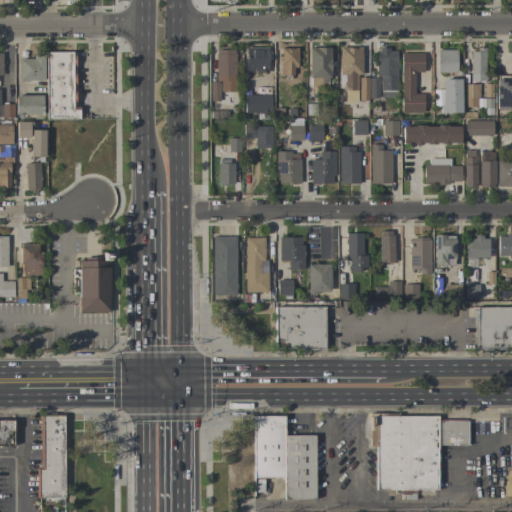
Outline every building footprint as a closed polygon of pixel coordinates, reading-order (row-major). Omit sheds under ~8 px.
[(243,47),(266,47),(266,73),(256,73),(256,70),(240,70),(240,59),(243,59),(243,47)] [(292,74),(279,74),(279,47),(296,47),(296,67),(292,67),(292,74)] [(328,47),(329,77),(327,77),(327,86),(309,86),(309,77),(307,77),(307,47),(328,47)] [(356,74),(356,102),(343,102),(343,91),(341,91),(341,85),(343,85),(343,74),(338,74),(338,47),(360,47),(360,74),(356,74)] [(395,50),(395,97),(379,97),(379,75),(375,75),(374,51),(377,51),(377,47),(387,47),(387,50),(395,50)] [(484,47),(484,81),(469,81),(469,51),(474,51),(474,47),(484,47)] [(234,49),(234,91),(218,91),(218,80),(214,80),(214,50),(234,49)] [(435,72),(435,49),(455,49),(455,72),(435,72)] [(76,52),(76,107),(79,107),(79,120),(46,120),(46,52),(76,52)] [(422,53),(422,72),(413,72),(413,93),(422,93),(422,113),(398,112),(399,52),(422,53)] [(19,58),(33,58),(33,54),(44,54),(44,80),(28,80),(28,82),(19,81),(19,58)] [(494,78),(495,78),(495,75),(508,75),(508,65),(511,65),(511,96),(508,97),(508,109),(494,109),(494,78)] [(358,100),(358,77),(367,77),(367,100),(358,100)] [(368,98),(368,77),(377,77),(377,98),(368,98)] [(458,112),(438,112),(438,104),(439,104),(439,78),(459,78),(458,112)] [(217,81),(217,101),(208,101),(207,81),(217,81)] [(461,106),(462,84),(478,84),(478,97),(476,97),(476,107),(461,106)] [(243,113),(243,94),(270,94),(270,112),(243,113)] [(43,95),(43,115),(16,115),(16,95),(43,95)] [(13,104),(13,117),(1,117),(1,104),(13,104)] [(301,118),(301,140),(287,140),(287,120),(290,120),(290,118),(301,118)] [(320,119),(320,140),(306,140),(306,125),(312,125),(312,119),(320,119)] [(364,134),(350,134),(350,120),(364,120),(364,134)] [(397,135),(381,135),(381,120),(397,120),(397,135)] [(491,120),(491,135),(463,135),(463,120),(491,120)] [(30,138),(17,138),(17,122),(30,122),(30,138)] [(269,126),(269,147),(253,147),(253,137),(241,137),(241,123),(255,123),(255,126),(269,126)] [(12,144),(0,144),(0,124),(12,124),(12,144)] [(400,126),(411,126),(411,124),(423,124),(423,126),(435,126),(435,124),(445,124),(445,126),(458,126),(458,142),(446,142),(446,144),(438,144),(438,142),(433,142),(433,144),(424,144),(424,142),(419,142),(419,144),(411,144),(411,142),(400,142),(400,126)] [(46,131),(45,157),(30,156),(31,130),(46,131)] [(227,151),(227,138),(239,138),(239,151),(227,151)] [(368,183),(369,144),(380,144),(380,149),(390,149),(389,183),(368,183)] [(353,146),(353,151),(358,151),(357,183),(337,183),(338,146),(353,146)] [(473,149),(474,183),(473,183),(473,187),(463,187),(463,183),(462,183),(462,164),(462,157),(463,157),(463,149),(473,149)] [(478,186),(478,183),(477,183),(477,161),(478,161),(478,151),(485,151),(485,149),(488,149),(488,151),(492,151),(493,184),(492,184),(492,186),(478,186)] [(276,183),(276,174),(274,174),(274,150),(289,150),(289,153),(299,153),(299,183),(276,183)] [(333,151),(333,175),(330,175),(331,183),(309,183),(309,159),(318,159),(318,151),(333,151)] [(0,158),(3,158),(3,156),(13,156),(13,164),(10,164),(10,187),(0,187),(0,158)] [(216,185),(216,163),(217,163),(217,158),(226,158),(226,163),(232,162),(232,183),(225,183),(225,185),(216,185)] [(449,158),(449,165),(459,165),(459,181),(446,181),(446,184),(435,184),(435,183),(422,183),(422,164),(427,164),(427,158),(449,158)] [(511,160),(511,186),(495,186),(495,160),(511,160)] [(25,163),(39,162),(40,190),(26,190),(25,163)] [(392,261),(378,261),(377,235),(378,235),(378,230),(389,230),(389,234),(392,234),(392,261)] [(361,233),(361,255),(366,255),(366,271),(349,271),(349,258),(345,258),(345,233),(361,233)] [(452,264),(433,264),(433,257),(432,257),(432,233),(442,233),(442,234),(452,234),(452,237),(453,237),(453,257),(452,257),(452,264)] [(487,256),(464,256),(464,244),(466,244),(466,237),(472,237),(472,233),(481,233),(481,237),(487,237),(487,256)] [(495,255),(495,235),(505,235),(505,233),(508,233),(508,235),(511,235),(511,255),(509,255),(509,256),(506,256),(506,254),(495,255)] [(8,266),(0,266),(0,235),(7,235),(8,266)] [(234,236),(234,295),(210,295),(211,236),(234,236)] [(429,273),(418,273),(418,267),(408,267),(408,238),(410,238),(410,236),(427,236),(427,238),(429,238),(429,273)] [(242,291),(243,237),(263,237),(263,260),(266,260),(266,291),(242,291)] [(302,269),(287,269),(287,261),(278,261),(278,237),(299,237),(299,244),(302,244),(302,269)] [(38,243),(39,254),(42,254),(42,275),(37,275),(37,276),(22,276),(22,270),(21,270),(21,243),(38,243)] [(80,261),(81,313),(112,312),(111,253),(104,253),(104,261),(80,261)] [(326,263),(326,268),(328,268),(328,286),(326,286),(326,291),(314,291),(314,293),(307,293),(307,291),(305,291),(305,263),(326,263)] [(400,265),(399,298),(373,297),(373,285),(386,285),(386,265),(400,265)] [(14,281),(13,296),(0,296),(0,273),(2,273),(2,281),(14,281)] [(28,277),(28,286),(29,286),(29,289),(25,289),(25,298),(24,298),(24,302),(16,302),(15,277),(28,277)] [(289,279),(289,294),(275,294),(275,279),(289,279)] [(337,298),(336,282),(352,282),(352,298),(337,298)] [(416,283),(416,297),(401,297),(402,283),(416,283)] [(444,297),(444,283),(459,283),(459,298),(444,297)] [(463,297),(463,283),(477,283),(477,288),(479,288),(479,293),(477,293),(477,297),(463,297)] [(511,348),(475,349),(474,306),(511,306),(511,348)] [(326,347),(274,347),(273,307),(325,307),(326,347)] [(62,415),(63,499),(35,500),(35,469),(40,469),(39,416),(62,415)] [(252,477),(252,415),(283,415),(283,435),(313,435),(314,499),(283,499),(283,477),(252,477)] [(437,489),(375,489),(375,447),(369,447),(369,415),(437,415),(437,420),(467,420),(467,445),(437,445),(437,489)] [(0,445),(0,420),(13,420),(13,445),(0,445)]
